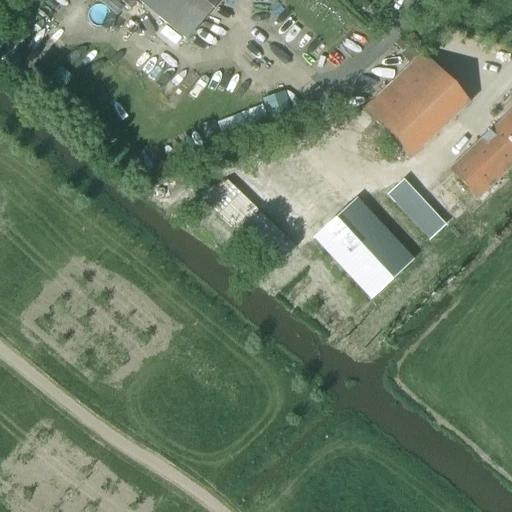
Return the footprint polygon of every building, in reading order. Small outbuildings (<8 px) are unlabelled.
[(218,0),(134,0),(185,41),(218,0)] [(409,159),(468,105),(420,55),(362,110),(409,159)] [(50,78),(60,87),(69,77),(59,68),(50,78)] [(511,109),(449,170),(475,199),(511,165),(511,91),(508,95),(511,99),(511,109)] [(442,224),(402,180),(387,194),(428,238),(442,224)] [(293,249),(220,184),(194,195),(272,271),(293,249)] [(369,300),(411,261),(355,200),(313,239),(369,300)]
